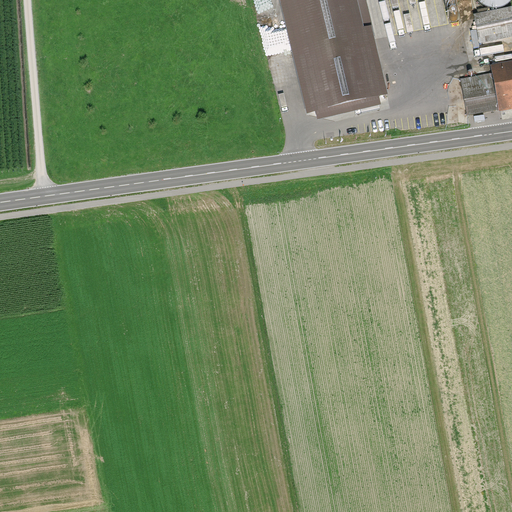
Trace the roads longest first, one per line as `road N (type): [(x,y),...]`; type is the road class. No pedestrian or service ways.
road 1 (secondary): [(511,131),(0,202)]
road 2 (track): [(28,0),(43,196)]
